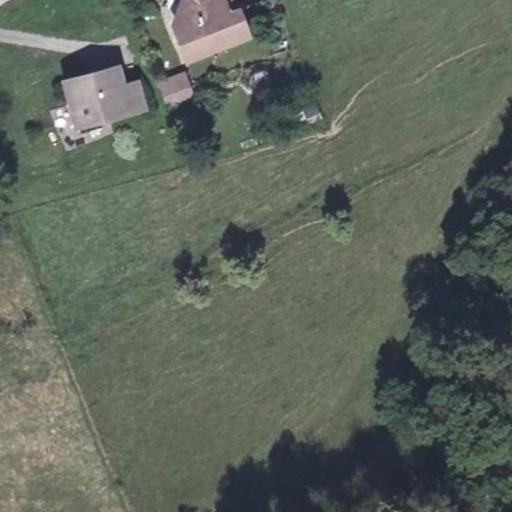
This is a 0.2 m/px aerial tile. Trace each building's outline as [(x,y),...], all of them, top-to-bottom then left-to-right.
[(248,26),(240,8),(229,14),(223,1),(222,0),(184,0),(180,7),(186,22),(175,28),(184,48),(248,26)] [(236,0),(227,0),(223,1),(229,14),(240,8),(236,0)] [(122,103),(116,79),(111,58),(61,71),(72,114),(122,103)] [(185,71),(159,79),(167,108),(194,100),(185,71)] [(131,76),(116,79),(122,103),(137,100),(131,76)] [(302,108),(307,124),(322,120),(317,104),(302,108)] [(82,130),(83,144),(101,143),(100,129),(82,130)]
